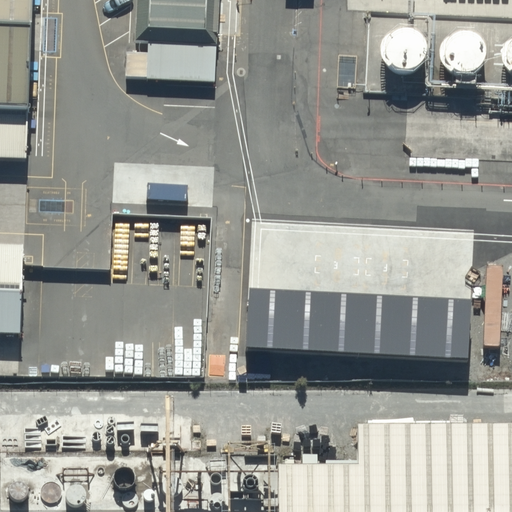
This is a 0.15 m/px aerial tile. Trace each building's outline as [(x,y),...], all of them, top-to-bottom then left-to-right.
[(30,0),(0,0),(0,159),(24,161),(30,0)] [(212,40),(213,0),(132,0),(132,1),(117,1),(116,46),(122,47),(121,73),(142,74),(142,84),(213,86),(213,78),(231,79),(232,41),(212,40)] [(367,31),(366,8),(349,9),(350,16),(336,17),(336,24),(343,24),(343,32),(350,32),(351,40),(366,40),(366,31),(367,31)] [(407,31),(405,31),(403,31),(401,31),(399,31),(397,31),(395,32),(393,32),(391,33),(389,34),(387,35),(385,37),(384,38),(383,40),(381,41),(380,43),(379,45),(378,47),(378,49),(377,51),(377,53),(377,55),(377,58),(378,60),(378,62),(379,64),(380,66),(381,68),(382,69),(383,71),(385,73),(386,74),(388,75),(390,76),(392,77),(394,78),(396,79),(398,79),(400,79),(402,79),(404,79),(406,79),(408,78),(410,78),(412,77),(414,76),(416,75),(418,73),(419,72),(421,70),(422,69),(423,67),(424,65),(425,63),(425,61),(426,59),(426,57),(426,54),(426,52),(425,50),(425,48),(424,46),(423,44),(422,42),(421,41),(420,39),(418,37),(417,36),(415,35),(413,34),(411,33),(409,32),(407,31)] [(464,33),(462,33),(460,33),(458,34),(456,34),(454,35),(452,36),(450,37),(449,38),(447,39),(445,41),(444,42),(443,44),(442,46),(441,48),(440,50),(440,52),(439,54),(439,56),(439,58),(439,60),(440,62),(440,64),(441,66),(442,68),(443,70),(444,72),(445,73),(447,75),(448,76),(450,77),(452,78),(454,79),(456,80),(458,81),(460,81),(462,81),(464,81),(466,81),(468,81),(470,80),(472,79),(474,79),(476,78),(478,76),(479,75),(481,73),(482,72),(483,70),(484,68),(485,66),(486,64),(487,62),(487,60),(487,58),(487,56),(487,54),(487,52),(486,50),(485,48),(485,46),(484,44),(482,42),(481,41),(480,39),(478,38),(476,37),(474,36),(472,35),(470,34),(468,34),(466,33),(464,33)] [(511,38),(511,39),(509,40),(508,41),(506,43),(505,44),(504,45),(502,47),(502,49),(501,50),(500,52),(500,54),(499,56),(499,58),(499,60),(499,62),(500,64),(500,65),(501,67),(501,69),(502,71),(504,72),(505,74),(506,75),(508,76),(509,78),(511,78),(511,38)] [(0,247),(0,329),(16,330),(18,248),(0,247)] [(274,511),(511,511),(511,435),(355,435),(355,474),(275,474),(274,511)]
